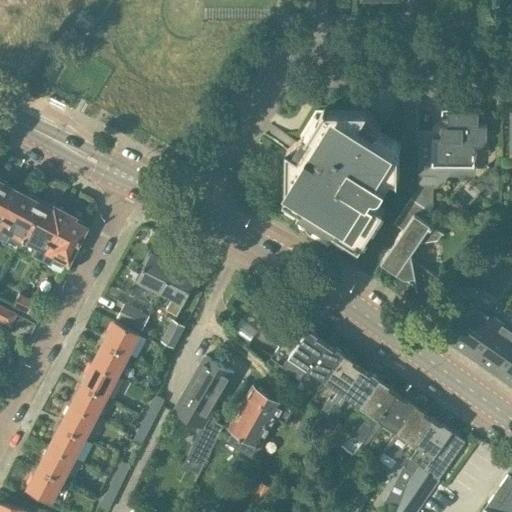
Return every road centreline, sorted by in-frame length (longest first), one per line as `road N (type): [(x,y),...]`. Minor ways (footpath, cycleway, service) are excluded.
road 1 (residential): [(199,212),(287,53),(511,54)]
road 2 (secondary): [(511,418),(315,279),(199,212)]
road 3 (residential): [(135,180),(0,434)]
road 4 (secondary): [(135,180),(0,110)]
